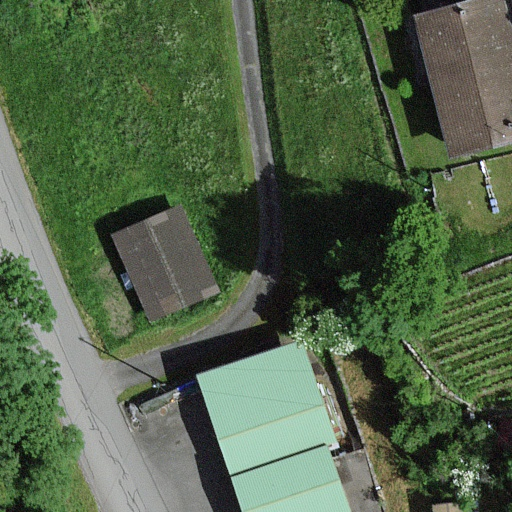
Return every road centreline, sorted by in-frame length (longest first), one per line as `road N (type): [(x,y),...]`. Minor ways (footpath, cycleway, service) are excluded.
road 1 (track): [(74,388),(219,338),(246,310),(264,269),(266,176),(242,0)]
road 2 (residential): [(0,192),(74,388),(142,511)]
